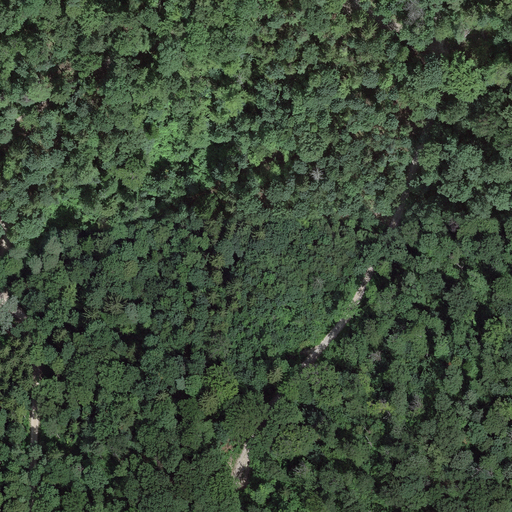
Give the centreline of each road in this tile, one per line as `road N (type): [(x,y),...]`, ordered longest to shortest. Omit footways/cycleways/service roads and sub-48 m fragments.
road 1 (track): [(220,511),(259,424),(339,326),(384,242),(443,78),(432,0)]
road 2 (track): [(0,302),(34,331),(37,347),(29,511)]
